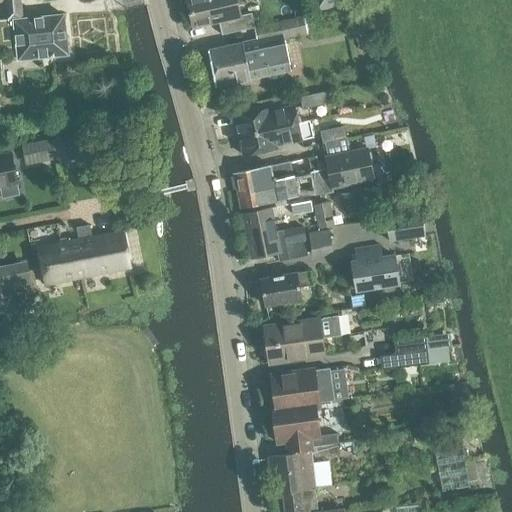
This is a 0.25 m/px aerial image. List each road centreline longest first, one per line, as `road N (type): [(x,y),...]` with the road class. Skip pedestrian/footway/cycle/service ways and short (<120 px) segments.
road 1 (tertiary): [(167,0),(208,152),(238,328),(250,511)]
road 2 (track): [(165,511),(140,371),(123,352),(91,340),(0,351)]
